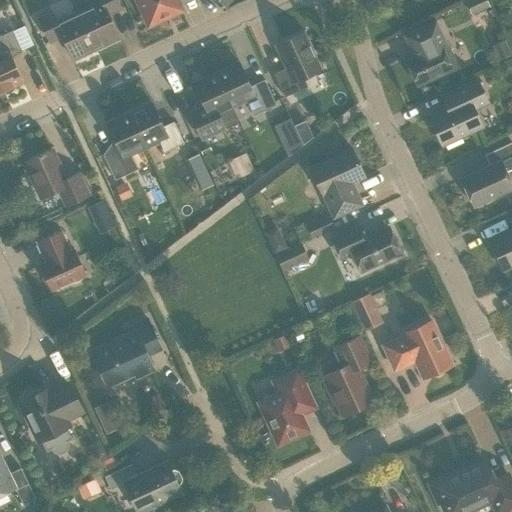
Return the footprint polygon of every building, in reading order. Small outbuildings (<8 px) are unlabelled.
[(96,50),(119,39),(108,15),(121,10),(116,0),(100,0),(101,1),(79,12),(96,50)] [(136,0),(149,26),(181,10),(176,0),(136,0)] [(466,0),(471,11),(486,4),(484,0),(466,0)] [(74,61),(96,50),(79,12),(56,22),(52,13),(39,19),(50,43),(62,37),(74,61)] [(410,35),(419,55),(406,61),(418,87),(452,71),(441,45),(440,45),(436,36),(441,34),(435,23),(410,35)] [(0,36),(0,85),(3,92),(23,83),(12,57),(23,52),(13,31),(0,36)] [(275,47),(275,48),(277,47),(287,68),(274,74),(285,98),(307,87),(303,78),(322,69),(305,33),(275,47)] [(239,63),(216,74),(232,108),(233,107),(246,101),(253,116),(276,106),(265,81),(250,87),(239,63)] [(171,93),(166,74),(155,78),(161,96),(171,93)] [(216,74),(194,84),(205,108),(190,115),(202,140),(225,129),(225,128),(239,122),(233,107),(232,108),(216,74)] [(475,110),(488,104),(477,80),(441,96),(447,109),(431,116),(448,151),(464,143),(461,138),(483,128),(475,110)] [(129,114),(145,148),(159,141),(164,153),(184,144),(174,122),(163,127),(152,104),(129,114)] [(138,170),(131,154),(145,148),(129,114),(107,125),(118,148),(103,155),(115,180),(138,170)] [(282,135),(288,148),(300,142),(294,129),(282,135)] [(511,188),(511,184),(502,162),(511,157),(511,143),(485,155),(490,167),(461,180),(473,207),(511,188)] [(334,217),(361,205),(351,183),(365,176),(352,149),(310,169),(322,196),(324,195),(334,217)] [(55,193),(60,195),(66,207),(89,196),(79,173),(66,179),(52,150),(24,163),(41,199),(55,193)] [(115,188),(121,200),(132,194),(126,182),(115,188)] [(87,210),(92,222),(104,216),(99,204),(87,210)] [(305,222),(311,236),(334,226),(329,215),(316,221),(315,217),(305,222)] [(388,227),(365,238),(359,226),(331,239),(341,260),(352,255),(361,273),(401,254),(388,227)] [(86,276),(74,250),(70,251),(62,231),(37,242),(46,262),(40,265),(52,291),(70,283),(74,284),(81,281),(82,278),(86,276)] [(511,231),(490,242),(503,271),(511,266),(511,231)] [(275,255),(282,270),(308,259),(301,243),(275,255)] [(124,247),(115,251),(126,276),(135,272),(124,247)] [(355,304),(364,324),(378,317),(376,313),(379,312),(371,297),(355,304)] [(91,352),(107,387),(135,374),(137,378),(154,370),(147,356),(161,350),(147,319),(132,326),(134,332),(91,352)] [(415,361),(423,378),(452,365),(432,321),(403,334),(404,337),(384,346),(395,370),(415,361)] [(272,340),(277,352),(291,346),(285,334),(272,340)] [(373,402),(357,368),(370,362),(359,337),(336,348),(343,364),(341,370),(322,378),(332,400),(335,399),(343,415),(373,402)] [(278,394),(259,403),(271,431),(275,430),(281,443),(308,431),(298,408),(313,401),(298,370),(272,381),(278,394)] [(52,394),(50,389),(36,396),(31,394),(26,397),(24,402),(21,403),(39,441),(41,440),(47,452),(51,450),(54,453),(57,455),(60,455),(64,454),(67,452),(68,449),(69,445),(68,442),(72,440),(66,427),(68,427),(65,420),(82,411),(69,385),(52,394)] [(146,399),(154,416),(166,410),(159,393),(146,399)] [(0,496),(15,489),(23,505),(36,499),(21,469),(9,474),(5,466),(2,461),(0,462),(0,461),(0,496)] [(460,475),(459,472),(430,485),(439,503),(442,502),(446,511),(463,511),(495,498),(502,511),(511,506),(511,485),(507,474),(494,480),(486,463),(460,475)] [(105,477),(110,490),(124,484),(136,511),(152,511),(154,508),(153,506),(165,501),(164,499),(181,491),(178,484),(180,484),(181,479),(178,472),(174,470),(172,471),(169,465),(152,472),(151,470),(146,473),(145,472),(136,476),(131,465),(105,477)] [(88,497),(104,485),(94,474),(79,485),(88,497)] [(389,502),(407,496),(401,474),(383,479),(389,502)]
